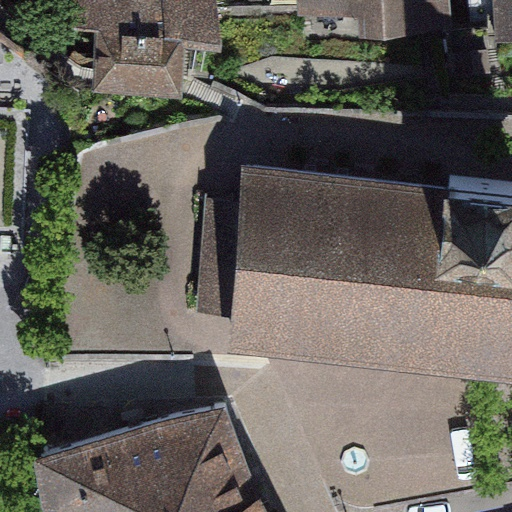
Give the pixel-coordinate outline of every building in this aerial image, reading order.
[(77,0),(79,19),(103,21),(182,33),(219,37),(216,5),(269,4),(268,0),(77,0)] [(448,21),(446,0),(268,0),(269,4),(367,3),(368,27),(448,21)] [(511,34),(511,0),(459,0),(460,18),(474,18),(474,26),(498,24),(499,35),(511,34)] [(182,33),(103,21),(98,66),(104,78),(179,88),(182,33)] [(451,185),(253,165),(235,336),(511,365),(511,180),(452,174),(451,185)] [(226,511),(258,493),(226,400),(43,445),(49,489),(66,511),(226,511)] [(268,511),(258,493),(226,511),(268,511)]
